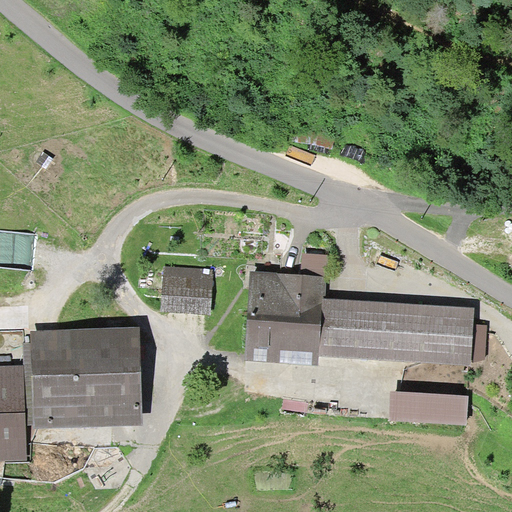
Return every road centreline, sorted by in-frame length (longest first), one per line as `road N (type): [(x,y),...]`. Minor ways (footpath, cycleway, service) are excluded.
road 1 (unclassified): [(511,294),(371,213),(163,119),(3,0)]
road 2 (track): [(371,213),(511,210)]
